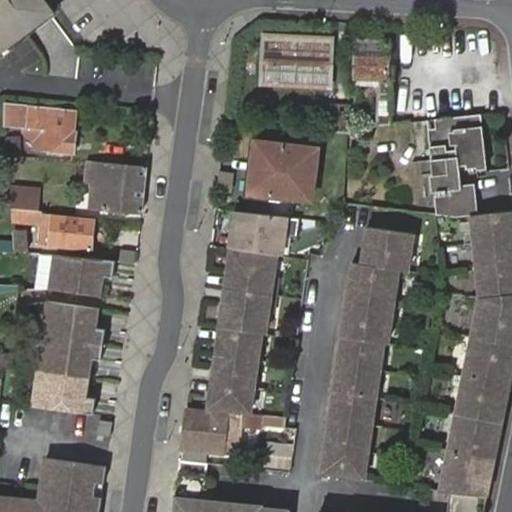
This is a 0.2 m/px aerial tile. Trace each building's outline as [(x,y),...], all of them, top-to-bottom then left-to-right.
[(0,0),(0,49),(37,22),(49,14),(38,0),(0,0)] [(261,84),(328,86),(330,43),(263,40),(261,84)] [(379,78),(378,126),(390,125),(392,78),(386,77),(387,42),(355,41),(354,78),(379,78)] [(79,111),(10,101),(10,120),(49,125),(47,146),(77,149),(79,131),(76,130),(79,111)] [(347,133),(348,107),(324,106),(323,131),(347,133)] [(429,145),(431,160),(486,154),(481,114),(438,119),(441,144),(429,145)] [(438,119),(427,120),(429,145),(441,144),(438,119)] [(312,202),(318,151),(257,145),(251,195),(312,202)] [(465,216),(477,214),(474,190),(460,191),(460,185),(457,166),(457,159),(465,159),(466,165),(466,168),(487,166),(486,154),(431,160),(432,178),(436,177),(438,199),(442,198),(443,215),(456,217),(465,216)] [(148,166),(97,160),(92,205),(143,211),(148,166)] [(41,182),(20,179),(18,199),(39,202),(41,182)] [(43,209),(13,207),(13,219),(42,222),(39,243),(92,249),(95,217),(43,212),(43,209)] [(236,210),(230,248),(277,255),(286,256),(292,217),(236,210)] [(511,211),(477,214),(465,216),(474,293),(435,488),(445,489),(442,511),(380,511),(341,508),(341,510),(314,509),(313,511),(483,511),(503,425),(511,376),(511,211)] [(408,272),(414,235),(367,227),(361,264),(352,263),(321,474),(364,480),(385,344),(389,344),(400,271),(408,272)] [(14,228),(14,240),(14,249),(26,250),(28,228),(14,228)] [(277,255),(230,248),(206,411),(240,414),(251,415),(262,334),(266,334),(269,313),(274,314),(279,276),(274,276),(277,255)] [(117,260),(49,253),(43,287),(102,297),(106,279),(100,278),(100,273),(106,274),(115,275),(117,260)] [(98,323),(101,309),(41,300),(24,404),(92,415),(95,399),(86,398),(80,397),(81,392),(87,393),(91,365),(85,364),(86,359),(92,360),(101,361),(106,330),(97,328),(91,327),(92,322),(98,323)] [(206,411),(186,408),(181,448),(205,450),(236,454),(239,423),(240,414),(206,411)] [(251,415),(240,414),(239,423),(257,424),(258,416),(251,415)] [(113,421),(101,420),(99,436),(111,438),(113,421)] [(266,467),(294,470),(297,443),(269,440),(266,467)] [(205,450),(181,448),(180,459),(203,461),(205,450)] [(38,503),(0,499),(0,511),(90,511),(91,508),(98,510),(100,499),(92,498),(95,484),(102,485),(105,468),(46,458),(38,503)] [(199,494),(203,461),(180,459),(178,459),(169,511),(285,511),(286,505),(260,502),(260,501),(199,494)] [(100,499),(102,485),(95,484),(92,498),(100,499)]
